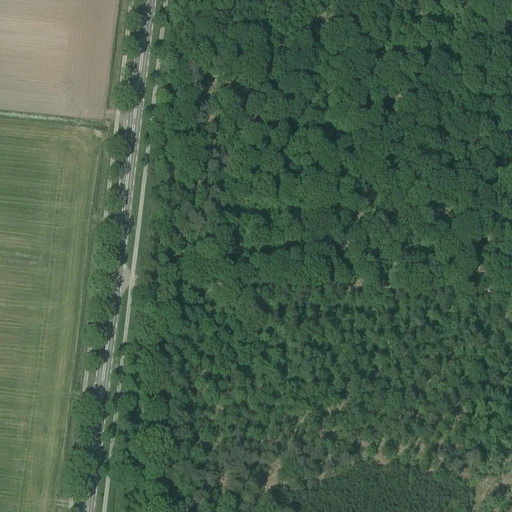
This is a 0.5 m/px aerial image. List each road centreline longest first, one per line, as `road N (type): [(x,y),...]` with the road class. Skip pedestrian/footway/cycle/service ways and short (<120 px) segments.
road 1 (primary): [(87,511),(149,0)]
road 2 (track): [(511,295),(201,285)]
road 3 (track): [(156,287),(162,511)]
